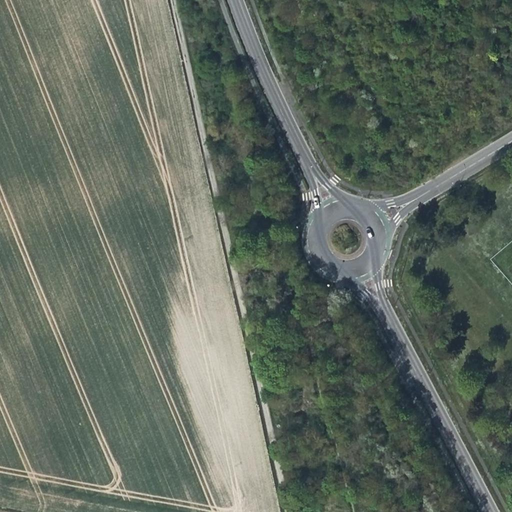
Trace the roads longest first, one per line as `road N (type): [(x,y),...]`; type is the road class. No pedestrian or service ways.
road 1 (unclassified): [(289,511),(173,0)]
road 2 (tertiary): [(489,511),(395,332)]
road 3 (tertiary): [(314,175),(240,0)]
road 4 (residential): [(397,204),(511,136)]
